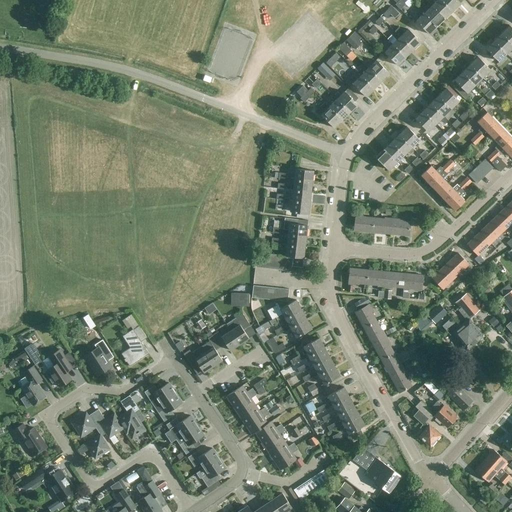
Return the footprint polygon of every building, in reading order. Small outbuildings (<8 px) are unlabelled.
[(392,0),(396,4),(395,5),(400,9),(405,4),(404,3),(407,0),(392,0)] [(440,0),(437,0),(432,6),(445,19),(452,12),(440,0)] [(440,0),(452,12),(460,4),(455,0),(440,0)] [(388,9),(383,15),(386,19),(390,15),(394,19),(399,14),(392,6),(388,9)] [(432,6),(424,13),(437,27),(445,19),(432,6)] [(424,13),(416,21),(429,34),(437,27),(424,13)] [(384,21),(380,17),(375,22),(379,26),(384,21)] [(511,28),(509,25),(501,33),(511,44),(511,28)] [(374,26),(369,31),(373,35),(378,30),(374,26)] [(395,32),(400,37),(403,40),(413,50),(421,43),(408,29),(404,33),(399,27),(395,32)] [(360,44),(356,41),(360,37),(355,32),(346,41),(351,46),(355,49),(360,44)] [(511,44),(501,33),(494,40),(507,54),(511,48),(511,44)] [(400,37),(397,40),(391,35),(387,39),(392,45),(406,58),(413,50),(403,40),(400,37)] [(486,48),(499,61),(507,54),(494,40),(486,48)] [(352,52),(349,48),(345,45),(344,43),(339,48),(343,53),(347,57),(352,52)] [(382,49),(385,52),(398,66),(406,58),(392,45),(389,48),(385,45),(382,49)] [(331,67),(336,62),(331,57),(326,63),(331,67)] [(483,77),(490,70),(477,57),(470,64),(483,77)] [(376,61),(372,64),(368,60),(364,64),(368,68),(381,82),(389,74),(376,61)] [(329,70),(327,67),(323,63),(317,68),(323,75),(329,70)] [(475,85),(483,77),(470,64),(462,71),(475,85)] [(368,68),(365,72),(361,68),(357,72),(361,76),(374,89),(381,82),(368,68)] [(454,79),(455,80),(451,85),(465,99),(470,94),(468,92),(471,89),(475,92),(478,88),(475,85),(462,71),(454,79)] [(361,76),(357,79),(354,76),(349,80),(353,84),(366,97),(374,89),(361,76)] [(317,80),(312,85),(315,88),(321,83),(317,80)] [(492,86),(495,90),(501,85),(497,81),(492,86)] [(311,88),(308,91),(303,86),(297,92),(302,98),(306,94),(309,97),(314,92),(311,88)] [(446,88),(438,96),(455,112),(451,109),(459,101),(446,88)] [(491,90),(486,95),(485,95),(489,99),(495,94),(491,90)] [(337,99),(337,100),(350,113),(357,105),(344,92),(341,96),(337,92),(334,96),(337,99)] [(438,96),(430,103),(443,116),(448,112),(452,115),(455,112),(438,96)] [(481,107),(487,102),(483,97),(477,103),(481,107)] [(337,100),(329,107),(342,120),(350,113),(337,100)] [(329,107),(324,102),(315,111),(320,116),(321,115),(334,128),(342,120),(329,107)] [(430,103),(423,111),(436,124),(440,119),(445,124),(448,120),(443,116),(430,103)] [(415,118),(428,131),(436,124),(423,111),(415,118)] [(464,112),(459,117),(463,121),(468,116),(464,112)] [(482,134),(486,130),(495,121),(486,112),(477,121),(483,127),(479,131),(479,132),(471,140),(473,143),(482,134)] [(457,119),(451,124),(455,128),(460,123),(457,119)] [(504,130),(495,121),(486,130),(494,139),(504,130)] [(407,127),(399,135),(414,150),(415,150),(412,148),(420,140),(407,127)] [(450,128),(445,133),(449,137),(454,132),(450,128)] [(495,148),(496,149),(487,158),(490,161),(511,139),(511,138),(504,130),(494,139),(499,144),(495,148)] [(484,137),(482,134),(473,143),(475,145),(484,137)] [(399,135),(391,142),(404,155),(408,151),(411,154),(414,150),(399,135)] [(442,135),(437,141),(441,144),(446,139),(442,135)] [(502,155),(506,151),(511,157),(511,155),(511,139),(490,161),(492,163),(492,162),(500,171),(506,165),(498,157),(501,154),(502,155)] [(391,142),(384,149),(399,165),(400,165),(397,162),(404,155),(391,142)] [(389,170),(394,165),(396,168),(399,165),(384,149),(376,157),(389,170)] [(425,150),(420,155),(424,159),(429,154),(425,150)] [(417,158),(412,163),(416,166),(421,161),(417,158)] [(421,175),(430,184),(453,162),(450,159),(442,168),(440,167),(436,172),(430,166),(421,175)] [(481,163),(489,172),(493,167),(485,159),(481,163)] [(430,184),(438,193),(447,184),(443,179),(448,174),(447,173),(455,164),(453,162),(430,184)] [(477,167),(485,176),(489,172),(481,163),(477,167)] [(410,165),(405,170),(408,174),(414,169),(410,165)] [(473,171),(480,180),(485,176),(477,167),(473,171)] [(296,169),(294,180),(313,182),(314,171),(296,169)] [(469,175),(476,183),(480,180),(473,171),(472,171),(469,175)] [(402,173),(397,177),(396,178),(400,182),(401,182),(400,181),(405,176),(402,173)] [(459,186),(460,187),(469,179),(467,177),(459,186)] [(455,192),(446,201),(455,210),(464,201),(459,196),(465,191),(463,190),(472,182),(469,179),(460,187),(461,188),(456,192),(455,192)] [(290,190),(293,190),(312,192),(313,182),(294,180),(293,190),(290,190)] [(438,193),(446,201),(455,192),(447,184),(438,193)] [(312,192),(293,190),(292,201),(310,203),(312,192)] [(309,214),(310,203),(292,201),(291,212),(309,214)] [(511,213),(506,207),(493,220),(503,231),(511,222),(511,213)] [(400,212),(393,211),(392,219),(390,234),(409,236),(410,222),(400,221),(400,212)] [(354,230),(372,232),(374,218),(363,217),(364,216),(356,215),(354,230)] [(308,226),(298,225),(299,220),(284,218),(283,229),(289,230),(288,234),(285,233),(285,234),(307,236),(308,226)] [(372,232),(390,234),(392,219),(384,218),(384,219),(374,218),(372,232)] [(493,220),(480,232),(491,243),(503,231),(493,220)] [(477,256),(491,243),(480,232),(467,244),(477,256)] [(284,241),(287,241),(287,245),(305,247),(307,236),(285,234),(284,241)] [(292,267),(303,268),(304,258),(305,247),(287,245),(286,256),(286,259),(292,260),(292,267)] [(458,253),(445,265),(456,277),(469,264),(458,253)] [(480,264),(483,261),(478,255),(475,258),(480,264)] [(445,265),(432,278),(442,289),(456,277),(445,265)] [(356,283),(367,284),(368,270),(350,268),(348,284),(356,284),(356,283)] [(377,287),(385,287),(386,272),(368,270),(367,284),(377,285),(377,287)] [(392,288),(392,287),(403,288),(404,274),(386,272),(385,287),(392,288)] [(407,293),(408,289),(413,289),(413,290),(421,291),(423,275),(404,274),(403,288),(402,298),(408,298),(409,293),(407,293)] [(511,289),(508,284),(500,291),(503,296),(501,298),(511,313),(511,312),(511,289)] [(249,307),(249,298),(249,293),(248,293),(238,293),(238,307),(249,307)] [(467,321),(459,327),(467,335),(470,335),(476,342),(484,336),(469,319),(479,311),(465,294),(455,303),(460,309),(458,310),(467,321)] [(356,303),(359,308),(370,302),(367,297),(356,303)] [(276,317),(279,322),(285,319),(286,318),(302,309),(297,300),(280,309),(280,308),(277,310),(279,316),(276,317)] [(439,304),(427,315),(436,324),(448,314),(439,304)] [(355,312),(364,329),(376,322),(371,312),(372,312),(369,305),(355,312)] [(289,324),(291,327),(307,318),(302,309),(286,318),(286,319),(289,324)] [(242,313),(235,318),(226,324),(231,331),(240,344),(249,338),(243,330),(250,326),(242,313)] [(276,317),(270,321),(272,326),(279,322),(276,317)] [(312,328),(307,318),(291,327),(296,337),(312,328)] [(452,333),(466,350),(476,342),(470,335),(467,335),(459,327),(452,318),(442,326),(448,333),(451,331),(452,333)] [(196,323),(200,330),(205,327),(200,320),(196,323)] [(364,329),(373,345),(386,337),(383,331),(382,331),(376,322),(364,329)] [(130,348),(121,354),(130,366),(149,354),(141,342),(147,338),(139,326),(133,330),(133,329),(122,336),(130,348)] [(281,327),(275,330),(277,335),(284,331),(281,327)] [(226,344),(230,350),(240,344),(231,331),(221,337),(218,332),(213,335),(221,347),(226,344)] [(216,350),(221,347),(213,335),(212,335),(210,332),(205,335),(208,338),(209,341),(200,347),(213,367),(222,360),(216,350)] [(373,345),(381,361),(394,354),(389,344),(390,344),(386,337),(373,345)] [(303,346),(309,356),(325,347),(320,338),(303,346)] [(97,348),(85,356),(97,376),(111,367),(106,359),(112,355),(102,340),(94,345),(97,348)] [(422,340),(418,344),(422,350),(427,346),(422,340)] [(184,354),(193,369),(199,365),(204,373),(213,367),(200,347),(191,353),(190,350),(184,354)] [(309,356),(305,358),(308,363),(311,361),(314,365),(330,356),(325,347),(309,356)] [(18,364),(28,359),(25,353),(15,359),(18,364)] [(62,353),(51,360),(54,366),(48,370),(60,387),(71,380),(64,369),(70,365),(62,353)] [(381,361),(390,377),(404,369),(400,363),(399,363),(394,354),(381,361)] [(299,356),(293,359),(295,364),(302,360),(299,356)] [(314,365),(318,374),(335,365),(330,356),(314,365)] [(12,359),(8,364),(13,368),(17,364),(12,359)] [(422,363),(427,370),(433,366),(428,359),(422,363)] [(282,360),(269,367),(276,378),(288,371),(282,360)] [(421,362),(415,365),(419,372),(425,368),(421,362)] [(297,375),(300,373),(307,369),(304,365),(298,368),(294,370),(297,375)] [(318,382),(322,380),(324,384),(340,375),(335,365),(318,374),(319,375),(315,377),(318,382)] [(27,408),(32,404),(33,405),(45,397),(36,383),(42,380),(33,366),(24,372),(30,382),(21,388),(26,396),(21,399),(27,408)] [(407,376),(404,369),(390,377),(399,393),(412,386),(406,376),(407,376)] [(464,369),(459,374),(469,385),(474,380),(464,369)] [(433,383),(437,387),(447,377),(443,373),(433,383)] [(305,382),(312,379),(309,374),(303,378),(305,382)] [(253,385),(256,389),(256,390),(266,383),(264,379),(253,385)] [(429,380),(424,384),(436,397),(435,398),(438,401),(444,395),(429,380)] [(148,397),(151,402),(154,407),(175,393),(169,383),(148,397)] [(308,387),(313,396),(323,391),(320,386),(317,388),(314,384),(308,387)] [(472,401),(455,385),(447,394),(464,410),(472,401)] [(226,396),(233,406),(255,392),(252,388),(247,392),(242,386),(226,396)] [(260,395),(266,391),(262,386),(256,390),(260,395)] [(327,403),(331,401),(333,406),(349,397),(344,387),(328,396),(324,398),(327,403)] [(233,406),(239,416),(255,405),(251,399),(257,395),(255,392),(233,406)] [(131,397),(136,404),(141,400),(136,393),(131,397)] [(182,403),(175,393),(154,407),(164,422),(174,415),(171,410),(182,403)] [(333,406),(338,415),(354,406),(349,397),(333,406)] [(419,410),(426,416),(430,411),(435,415),(434,416),(436,418),(435,420),(439,424),(441,422),(447,428),(456,417),(443,406),(442,407),(436,402),(430,410),(421,401),(415,407),(419,410)] [(239,416),(245,425),(267,411),(265,407),(259,411),(255,405),(239,416)] [(276,405),(269,410),(274,416),(281,411),(276,405)] [(320,413),(326,409),(324,405),(317,408),(320,413)] [(338,415),(343,424),(359,415),(354,406),(338,415)] [(145,430),(141,424),(140,423),(145,419),(139,409),(134,413),(132,409),(117,419),(123,428),(123,429),(127,434),(128,433),(132,439),(145,430)] [(98,410),(93,413),(101,424),(106,433),(109,438),(123,429),(123,428),(117,419),(114,413),(105,420),(98,410)] [(428,419),(426,416),(419,410),(413,416),(423,425),(421,427),(424,430),(419,437),(430,447),(440,435),(425,422),(428,419)] [(245,425),(252,435),(271,422),(271,421),(268,423),(264,417),(269,414),(267,411),(245,425)] [(81,437),(95,428),(101,424),(93,413),(88,416),(86,413),(71,422),(81,437)] [(329,414),(323,417),(325,422),(331,419),(329,414)] [(365,425),(359,415),(343,424),(348,434),(365,425)] [(178,430),(182,436),(197,426),(190,416),(179,423),(176,418),(166,425),(172,434),(178,430)] [(38,427),(43,425),(40,418),(35,420),(38,427)] [(255,433),(261,442),(283,427),(281,424),(275,428),(271,422),(252,435),(255,433)] [(330,432),(336,428),(334,423),(327,427),(330,432)] [(33,456),(47,447),(34,428),(28,432),(23,424),(12,431),(18,439),(21,437),(33,456)] [(101,436),(106,433),(101,424),(95,428),(100,435),(85,444),(95,459),(110,449),(101,436)] [(204,436),(197,426),(182,436),(186,441),(180,445),(186,454),(196,448),(193,443),(204,436)] [(261,442),(268,451),(284,440),(280,434),(285,430),(283,427),(261,442)] [(301,435),(296,427),(291,430),(296,438),(301,435)] [(361,430),(350,436),(353,441),(364,435),(361,430)] [(335,441),(342,438),(339,433),(333,437),(335,441)] [(511,435),(509,433),(502,441),(511,449),(511,435)] [(315,436),(308,440),(312,447),(319,443),(315,436)] [(268,451),(274,461),(296,446),(294,443),(288,447),(284,440),(268,451)] [(298,449),(296,446),(274,461),(280,470),(297,460),(292,453),(298,449)] [(194,467),(199,464),(203,469),(219,458),(212,448),(201,456),(198,451),(188,457),(194,467)] [(362,448),(353,460),(363,467),(372,454),(362,448)] [(494,450),(485,460),(508,481),(511,477),(501,468),(507,461),(494,450)] [(364,474),(389,492),(401,475),(377,457),(364,474)] [(225,468),(219,458),(203,469),(196,473),(200,478),(201,478),(202,478),(208,487),(214,483),(211,478),(225,468)] [(504,485),(508,481),(485,460),(475,470),(488,482),(494,475),(504,485)] [(41,470),(21,483),(26,490),(46,477),(41,470)] [(60,470),(45,480),(52,490),(54,490),(61,501),(67,497),(68,498),(69,497),(69,496),(75,492),(75,490),(67,479),(66,479),(60,470)] [(330,480),(324,470),(319,473),(325,484),(330,480)] [(325,484),(319,473),(314,477),(320,487),(325,484)] [(320,487),(314,477),(309,480),(315,490),(320,487)] [(315,490),(309,480),(304,483),(310,493),(315,490)] [(144,511),(161,511),(162,511),(154,498),(160,494),(152,481),(145,486),(143,483),(136,487),(143,498),(138,501),(144,511)] [(310,493),(304,483),(299,487),(305,497),(310,493)] [(343,484),(338,491),(349,499),(354,492),(343,484)] [(496,497),(495,498),(503,505),(508,500),(500,492),(491,484),(487,489),(496,497)] [(305,497),(299,487),(294,490),(300,500),(305,497)] [(119,500),(127,495),(123,489),(115,495),(119,500)] [(294,511),(282,493),(272,500),(279,511),(286,511),(288,511),(294,511)] [(124,508),(118,511),(129,511),(135,507),(127,495),(119,500),(124,508)] [(483,496),(479,500),(485,505),(488,501),(483,496)] [(345,498),(336,508),(341,511),(374,511),(370,508),(367,510),(361,505),(358,509),(345,498)] [(279,511),(272,500),(262,507),(265,511),(279,511)]
